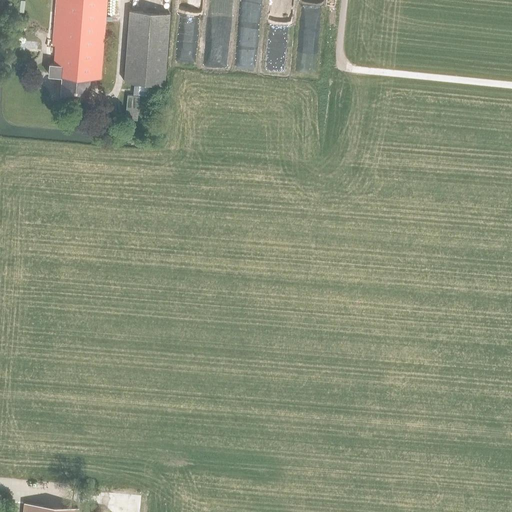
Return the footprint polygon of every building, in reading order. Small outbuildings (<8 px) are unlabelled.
[(55,0),(51,45),(53,45),(52,64),(47,64),(47,75),(60,76),(59,94),(87,96),(89,77),(96,78),(96,70),(100,70),(105,0),(55,0)] [(194,13),(201,14),(202,0),(189,0),(190,1),(195,2),(194,13)] [(164,85),(169,13),(129,10),(123,82),(164,85)] [(300,21),(297,74),(318,75),(320,22),(300,21)] [(77,511),(78,508),(24,503),(23,511),(77,511)]
